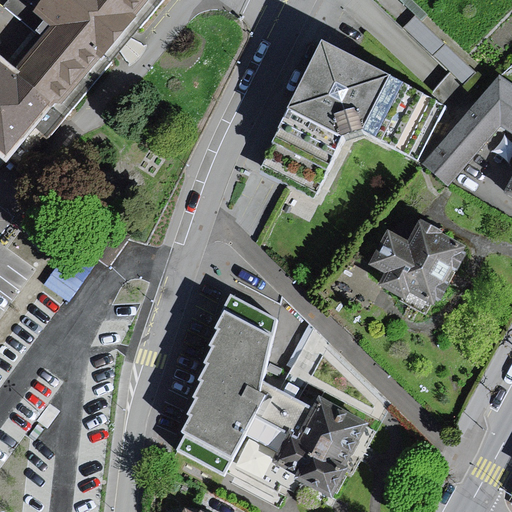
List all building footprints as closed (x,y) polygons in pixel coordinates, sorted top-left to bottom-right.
[(0,156),(18,172),(63,112),(73,110),(164,0),(56,0),(41,18),(57,33),(24,73),(0,53),(0,156)] [(472,71),(421,14),(411,23),(462,80),(472,71)] [(330,43),(260,171),(313,199),(351,139),(366,136),(416,160),(444,104),(330,43)] [(503,122),(511,128),(511,85),(500,78),(426,163),(449,182),(503,122)] [(389,231),(371,264),(386,272),(380,284),(402,296),(400,300),(426,315),(431,304),(433,305),(436,299),(438,300),(465,253),(462,251),(465,246),(419,221),(408,241),(389,231)] [(284,329),(237,304),(230,317),(237,321),(226,338),(231,340),(221,354),(225,356),(216,372),(220,375),(210,389),(214,391),(205,405),(208,406),(198,423),(202,425),(184,457),(230,482),(237,466),(242,468),(264,426),(296,443),(282,467),(297,475),(295,477),(332,497),(347,470),(353,473),(376,431),(366,426),(368,423),(320,397),(313,411),(287,399),(273,392),(284,346),(279,344),(284,329)]
